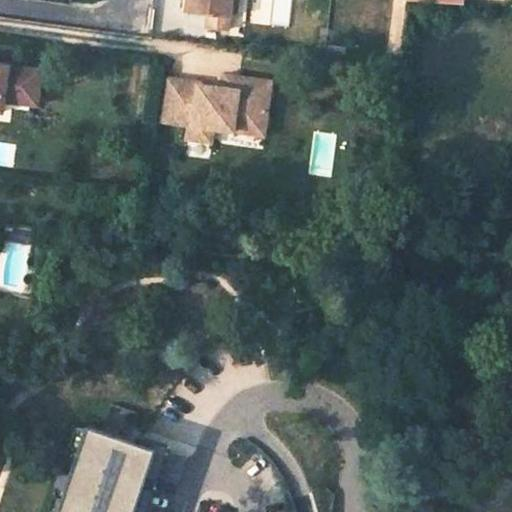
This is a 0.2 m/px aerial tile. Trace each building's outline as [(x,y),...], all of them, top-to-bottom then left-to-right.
[(189,0),(187,13),(229,18),(231,0),(189,0)] [(0,107),(44,113),(50,64),(0,58),(0,107)] [(167,76),(163,123),(189,125),(188,140),(218,143),(219,130),(274,135),(279,77),(228,72),(227,81),(167,76)] [(394,249),(377,248),(374,275),(391,278),(394,249)] [(498,276),(500,255),(474,254),(470,291),(496,295),(498,276)] [(507,283),(511,283),(511,256),(500,255),(498,276),(507,277),(507,283)] [(138,511),(158,452),(87,428),(85,434),(76,432),(50,511),(138,511)]
